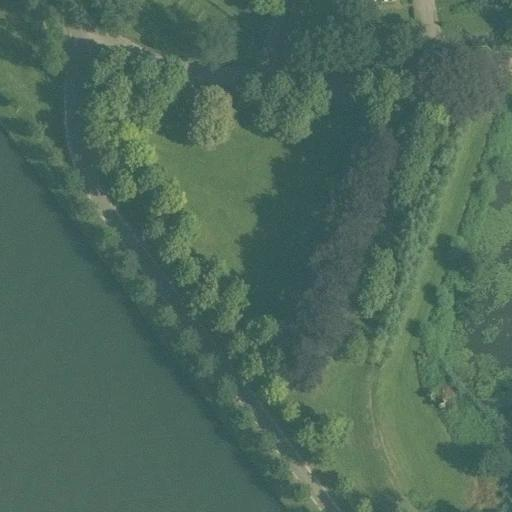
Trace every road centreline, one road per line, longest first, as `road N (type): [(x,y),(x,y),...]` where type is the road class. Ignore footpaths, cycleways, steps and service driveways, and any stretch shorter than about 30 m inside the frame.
road 1 (unclassified): [(329,511),(91,190),(73,128),(73,83),(94,33)]
road 2 (unclassified): [(511,66),(265,78),(178,68),(94,33)]
